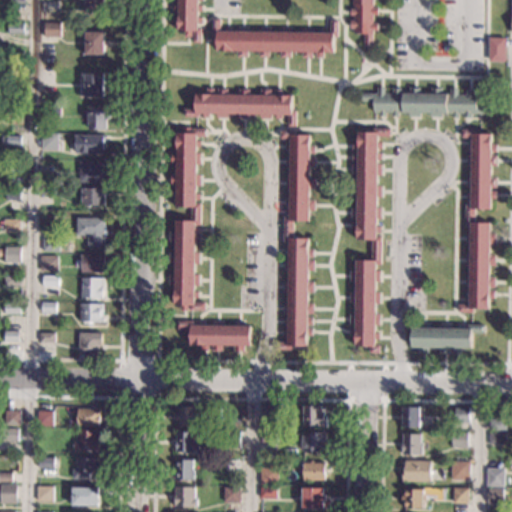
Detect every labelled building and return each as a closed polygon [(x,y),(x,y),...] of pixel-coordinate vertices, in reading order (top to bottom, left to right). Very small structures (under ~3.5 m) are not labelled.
[(106,0),(106,8),(104,8),(104,13),(82,13),(82,0),(106,0)] [(201,0),(201,2),(197,2),(197,7),(201,7),(201,13),(197,13),(197,19),(201,19),(201,25),(197,25),(197,28),(201,28),(200,43),(192,42),(192,37),(183,36),(183,31),(177,31),(178,12),(172,12),(172,5),(177,5),(178,0),(201,0)] [(374,0),(374,8),(377,8),(377,15),(372,15),(372,24),(377,24),(377,31),(372,31),(372,47),(364,47),(364,34),(353,34),(353,28),(349,28),(350,21),(353,21),(353,16),(350,15),(350,10),(354,10),(354,0),(374,0)] [(327,32),(330,32),(330,21),(338,21),(337,34),(334,34),(333,53),(321,53),(321,59),(315,58),(315,53),(311,53),(311,58),(301,58),(301,53),(289,53),(289,58),(280,58),(280,53),(268,52),(268,57),(258,57),(258,52),(246,52),(246,57),(236,57),(236,51),(216,51),(216,46),(211,45),(211,38),(217,38),(217,36),(212,35),(213,19),(220,19),(220,31),(224,31),(224,27),(231,27),(231,31),(236,31),(236,27),(248,27),(248,31),(258,31),(258,27),(269,27),(269,31),(280,32),(280,28),(291,28),(291,32),(301,32),(301,28),(313,28),(313,32),(320,32),(320,29),(327,29),(327,32)] [(59,38),(43,37),(43,22),(59,22),(59,38)] [(23,35),(8,35),(8,24),(23,25),(23,35)] [(103,56),(82,56),(82,48),(84,48),(84,39),(82,39),(82,32),(103,32),(103,56)] [(504,62),(489,62),(489,39),(505,39),(504,62)] [(23,60),(8,60),(8,52),(23,52),(23,60)] [(103,75),(102,97),(81,97),(81,90),(83,89),(83,81),(82,79),(82,74),(103,75)] [(419,94),(430,94),(430,88),(440,88),(440,95),(449,94),(449,89),(457,89),(457,96),(465,95),(465,90),(473,90),(473,95),(476,95),(477,107),(489,107),(489,114),(470,114),(470,119),(462,119),(462,115),(457,115),(457,119),(452,119),(452,114),(441,114),(441,118),(429,118),(429,113),(420,113),(420,117),(407,117),(407,113),(398,113),(398,117),(391,118),(391,112),(385,112),(385,117),(379,117),(379,112),(373,112),(373,102),(361,102),(361,94),(376,94),(376,89),(384,89),(384,94),(392,93),(392,89),(400,89),(400,94),(409,94),(409,88),(419,87),(419,94)] [(281,96),(292,95),(292,111),(295,111),(295,127),(287,127),(287,116),(281,116),(281,120),(274,120),(274,116),(270,116),(270,120),(258,120),(258,115),(248,115),(248,118),(237,119),(237,114),(227,115),(227,118),(215,118),(215,114),(208,114),(208,118),(202,118),(202,115),(199,115),(199,118),(184,118),(183,110),(195,110),(195,94),(205,94),(205,89),(211,89),(211,94),(216,94),(216,89),(226,89),(226,94),(238,94),(238,90),(249,90),(249,95),(260,95),(259,90),(271,90),(271,96),(273,96),(273,89),(281,89),(281,96)] [(21,124),(5,124),(5,107),(21,107),(21,124)] [(59,117),(45,117),(45,107),(57,107),(59,107),(59,117)] [(105,131),(87,130),(87,107),(105,108),(105,131)] [(371,240),(356,240),(356,228),(351,228),(351,220),(356,220),(356,216),(350,216),(351,206),(356,206),(356,195),(351,194),(351,184),(357,184),(357,173),(351,173),(351,163),(357,163),(357,159),(352,159),(352,151),(358,151),(358,149),(352,148),(352,141),(358,141),(359,131),(373,131),(373,128),(389,128),(389,137),(378,137),(378,141),(381,142),(381,147),(377,146),(377,152),(381,152),(381,158),(377,158),(377,162),(380,162),(380,174),(376,173),(376,185),(380,185),(380,195),(376,195),(375,206),(380,206),(380,217),(376,216),(375,225),(380,225),(379,230),(375,230),(375,235),(381,235),(380,263),(375,263),(375,268),(379,268),(379,273),(375,273),(375,275),(379,275),(378,281),(375,281),(374,293),(378,293),(378,303),(374,303),(373,315),(378,315),(378,324),(374,324),(373,331),(378,331),(378,336),(374,336),(374,342),(383,342),(382,350),(369,349),(369,346),(354,345),(354,336),(349,336),(349,328),(354,328),(354,325),(349,324),(349,314),(354,315),(354,303),(350,303),(350,292),(354,292),(355,281),(349,281),(350,271),(354,271),(355,259),(370,260),(371,240)] [(195,228),(198,228),(198,242),(194,242),(194,253),(198,253),(197,264),(194,264),(194,275),(197,275),(197,286),(194,286),(194,292),(197,292),(197,298),(193,298),(193,303),(204,303),(204,311),(189,310),(189,306),(187,306),(187,312),(178,311),(179,306),(173,306),(174,285),(168,285),(168,276),(173,276),(174,264),(168,264),(168,255),(174,255),(174,242),(168,242),(168,232),(174,233),(174,220),(189,220),(189,208),(174,207),(174,196),(169,196),(169,189),(175,189),(175,186),(170,186),(171,176),(175,176),(176,164),(170,163),(170,154),(175,154),(176,134),(182,134),(182,129),(205,130),(205,137),(196,137),(196,141),(199,141),(199,147),(196,147),(196,153),(199,153),(199,164),(196,164),(196,175),(199,175),(199,186),(195,186),(195,193),(199,193),(199,199),(195,199),(195,204),(200,204),(199,226),(195,226),(195,228)] [(475,134),(491,134),(491,145),(497,145),(497,153),(491,153),(491,157),(495,157),(495,166),(491,166),(491,178),(496,178),(495,188),(491,188),(490,191),(496,191),(496,199),(490,199),(490,209),(475,208),(475,223),(490,223),(490,234),(495,234),(495,245),(490,245),(490,255),(494,255),(494,266),(490,266),(490,277),(494,278),(494,288),(489,288),(489,310),(473,309),(473,314),(458,313),(458,306),(469,306),(469,302),(465,302),(465,296),(470,296),(470,289),(465,289),(465,278),(470,278),(470,267),(465,267),(465,255),(469,256),(470,244),(465,244),(465,235),(470,235),(470,227),(465,227),(465,206),(470,206),(470,199),(466,199),(466,192),(471,192),(471,188),(466,188),(467,177),(471,177),(472,167),(466,167),(466,155),(471,155),(472,147),(467,147),(467,142),(472,142),(472,138),(461,138),(461,130),(476,130),(475,134)] [(294,132),(294,136),(309,136),(309,146),(315,146),(314,154),(309,154),(309,157),(315,157),(314,167),(309,167),(309,179),(314,179),(313,189),(309,189),(309,200),(314,201),(313,211),(309,211),(308,222),(293,222),(293,237),(308,237),(307,249),(313,249),(313,257),(308,257),(308,261),(313,261),(313,271),(308,271),(307,283),(313,283),(312,293),(307,293),(307,304),(313,304),(312,314),(307,314),(307,318),(312,318),(312,326),(306,326),(305,348),(291,347),(291,351),(274,351),(275,340),(286,341),(286,336),(282,336),(283,331),(286,331),(286,325),(283,325),(283,319),(287,320),(287,315),(283,315),(284,304),(287,304),(288,292),(283,292),(283,282),(288,282),(288,271),(283,271),(284,261),(288,261),(288,252),(284,252),(284,247),(289,247),(289,243),(283,243),(283,218),(288,218),(288,214),(284,214),(284,209),(288,209),(288,206),(285,206),(285,200),(289,200),(289,189),(285,189),(285,178),(290,179),(290,167),(285,167),(285,157),(290,158),(290,151),(285,150),(286,146),(289,146),(289,140),(281,139),(281,132),(294,132)] [(57,152),(40,152),(40,134),(55,135),(58,135),(57,152)] [(105,136),(105,139),(103,140),(103,142),(105,143),(105,148),(103,150),(102,154),(74,154),(74,135),(105,136)] [(20,146),(0,146),(0,137),(20,137),(20,146)] [(105,168),(107,168),(107,175),(105,175),(104,184),(77,183),(78,161),(105,162),(105,168)] [(19,173),(5,173),(5,164),(19,164),(19,173)] [(54,196),(39,196),(39,185),(54,185),(54,196)] [(104,207),(88,206),(88,208),(83,207),(83,206),(81,206),(81,189),(104,189),(104,207)] [(19,202),(4,201),(4,193),(20,193),(19,202)] [(103,218),(102,248),(87,248),(87,236),(76,236),(77,217),(103,218)] [(18,231),(2,231),(2,221),(19,221),(18,231)] [(58,253),(41,253),(41,241),(57,241),(59,241),(58,253)] [(19,264),(4,263),(4,249),(18,249),(20,249),(19,264)] [(102,264),(105,264),(105,269),(102,269),(102,274),(79,274),(80,268),(75,268),(75,261),(80,261),(80,255),(102,256),(102,264)] [(57,273),(39,273),(40,257),(43,257),(57,257),(57,273)] [(19,288),(2,287),(3,276),(19,277),(19,288)] [(57,296),(40,296),(41,276),(57,276),(57,296)] [(101,290),(104,290),(103,297),(101,297),(101,300),(81,300),(81,279),(101,279),(101,290)] [(55,315),(39,314),(40,303),(55,303),(55,315)] [(19,315),(4,314),(4,304),(19,304),(19,315)] [(102,323),(91,323),(91,325),(85,325),(85,323),(78,323),(78,305),(102,305),(102,323)] [(190,330),(178,330),(178,323),(192,323),(192,325),(197,325),(197,322),(204,322),(204,325),(211,325),(211,322),(222,322),(222,326),(233,325),(233,323),(244,322),(244,326),(250,326),(250,346),(242,346),(243,352),(233,352),(232,346),(221,346),(221,351),(211,351),(211,347),(207,347),(207,350),(200,350),(200,346),(190,346),(190,330)] [(471,331),(483,332),(484,325),(469,324),(469,327),(464,327),(464,324),(457,324),(457,327),(450,327),(450,324),(439,324),(439,327),(428,327),(428,324),(417,324),(417,327),(411,327),(411,347),(418,348),(418,353),(428,353),(428,348),(440,348),(440,353),(449,353),(449,348),(454,349),(454,352),(461,352),(461,348),(471,348),(471,331)] [(18,343),(3,343),(3,332),(4,332),(18,333),(18,343)] [(54,344),(38,343),(38,333),(54,334),(54,344)] [(101,347),(98,347),(97,355),(78,355),(78,334),(101,334),(101,347)] [(93,409),(100,409),(99,428),(76,427),(77,403),(93,403),(93,409)] [(323,416),(327,416),(327,427),(302,426),(302,405),(323,406),(323,416)] [(275,423),(260,422),(260,406),(276,406),(275,423)] [(202,427),(178,427),(178,420),(175,420),(175,413),(178,413),(178,407),(203,407),(202,427)] [(419,408),(419,412),(424,413),(423,421),(419,421),(419,427),(401,427),(402,407),(419,408)] [(240,425),(225,424),(225,408),(241,409),(240,425)] [(470,408),(469,422),(455,422),(455,408),(470,408)] [(19,426),(4,425),(5,410),(19,410),(19,426)] [(52,426),(37,426),(37,411),(52,411),(52,426)] [(505,431),(489,430),(490,420),(506,420),(505,431)] [(17,441),(2,441),(2,428),(17,428),(17,441)] [(98,437),(102,437),(102,443),(98,443),(98,451),(72,451),(72,443),(73,443),(73,431),(98,431),(98,437)] [(191,442),(198,443),(198,453),(175,452),(175,450),(171,450),(171,438),(175,438),(175,431),(192,431),(191,442)] [(239,449),(223,449),(223,432),(240,433),(239,449)] [(277,442),(260,442),(261,432),(277,433),(277,442)] [(325,448),(321,448),(321,452),(301,452),(302,432),(325,433),(325,448)] [(505,444),(489,444),(489,432),(491,432),(506,433),(505,444)] [(467,449),(452,448),(452,433),(467,433),(467,449)] [(419,444),(423,444),(422,455),(400,455),(401,447),(399,447),(399,442),(402,442),(402,435),(420,435),(419,444)] [(57,468),(37,468),(37,457),(57,458),(57,468)] [(96,466),(99,466),(99,480),(72,479),(72,470),(75,470),(75,458),(96,459),(96,466)] [(239,471),(223,471),(223,460),(240,461),(239,471)] [(190,471),(193,471),(193,480),(174,480),(174,473),(172,473),(173,467),(174,467),(174,461),(191,462),(190,471)] [(430,482),(401,482),(401,471),(404,471),(405,461),(431,462),(430,482)] [(274,463),(274,469),(277,469),(276,485),(259,484),(260,469),(267,469),(267,462),(274,463)] [(469,462),(468,481),(450,480),(451,462),(469,462)] [(324,469),(327,469),(326,473),(324,472),(323,480),(302,480),(303,463),(324,464),(324,469)] [(504,487),(487,486),(487,469),(503,469),(504,469),(504,487)] [(10,483),(0,483),(0,472),(10,473),(10,483)] [(15,503),(0,503),(0,484),(15,484),(15,503)] [(52,501),(36,501),(36,485),(51,486),(53,486),(52,501)] [(98,488),(98,491),(101,491),(101,495),(98,495),(97,507),(70,506),(71,487),(98,488)] [(194,499),(197,499),(197,506),(195,506),(195,508),(174,508),(175,487),(194,488),(194,499)] [(240,503),(222,503),(223,487),(240,488),(240,503)] [(276,500),(258,499),(259,487),(275,488),(276,488),(276,500)] [(322,495),(325,495),(325,501),(322,501),(322,510),(302,509),(303,487),(322,488),(322,495)] [(468,504),(452,504),(453,488),(469,489),(468,504)] [(502,504),(487,503),(487,489),(503,490),(502,504)] [(423,490),(423,501),(426,501),(426,509),(403,508),(404,503),(401,503),(401,495),(404,495),(404,490),(423,490)]
